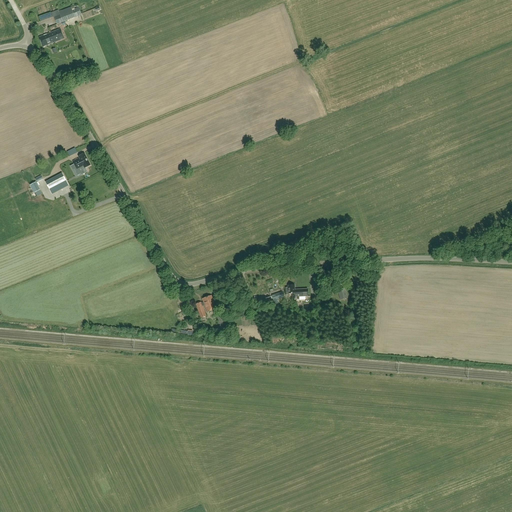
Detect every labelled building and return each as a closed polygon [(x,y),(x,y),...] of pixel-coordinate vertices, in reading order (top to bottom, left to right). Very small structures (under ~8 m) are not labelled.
[(65,21),(82,15),(79,8),(72,10),(71,7),(59,12),(60,15),(57,16),(55,12),(51,13),(53,19),(55,18),(57,24),(61,23),(65,21)] [(64,39),(61,29),(39,37),(43,47),(64,39)] [(90,165),(85,154),(79,156),(80,158),(73,161),(78,170),(84,167),(85,168),(90,165)] [(70,160),(63,163),(67,169),(73,166),(70,160)] [(55,171),(53,165),(50,166),(49,163),(46,164),(49,173),(55,171)] [(60,171),(50,176),(54,182),(58,180),(61,184),(66,181),(60,171)] [(73,192),(78,189),(75,183),(69,186),(73,192)] [(323,288),(322,283),(321,284),(320,282),(318,283),(314,283),(316,291),(317,291),(318,296),(322,295),(321,291),(320,288),(323,288)] [(308,296),(308,289),(299,289),(299,290),(295,290),(295,285),(288,285),(289,294),(292,293),(293,299),(299,299),(299,297),(308,296)] [(348,298),(345,288),(338,290),(340,300),(348,298)] [(282,292),(272,295),(274,301),(277,300),(284,297),(282,292)] [(206,316),(202,306),(204,305),(207,312),(216,308),(212,295),(202,299),(203,303),(202,303),(201,302),(196,304),(201,318),(206,316)] [(216,314),(220,326),(217,327),(220,334),(230,330),(223,311),(216,314)]
